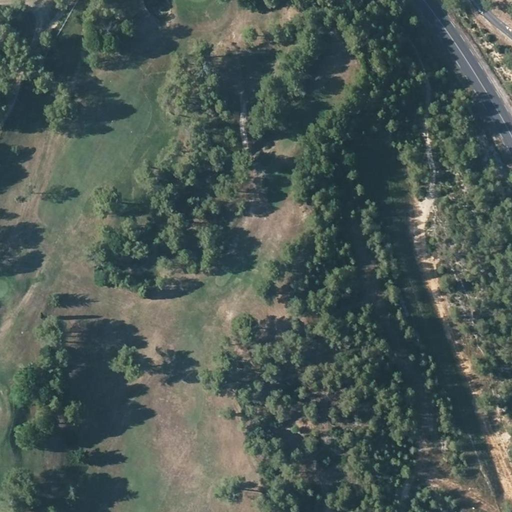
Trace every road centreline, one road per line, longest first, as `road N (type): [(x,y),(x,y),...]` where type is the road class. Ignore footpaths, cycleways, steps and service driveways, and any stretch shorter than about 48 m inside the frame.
road 1 (track): [(511,489),(425,261),(433,171),(423,136),(428,103)]
road 2 (primary): [(511,136),(423,0)]
road 3 (track): [(0,124),(25,61),(69,0)]
